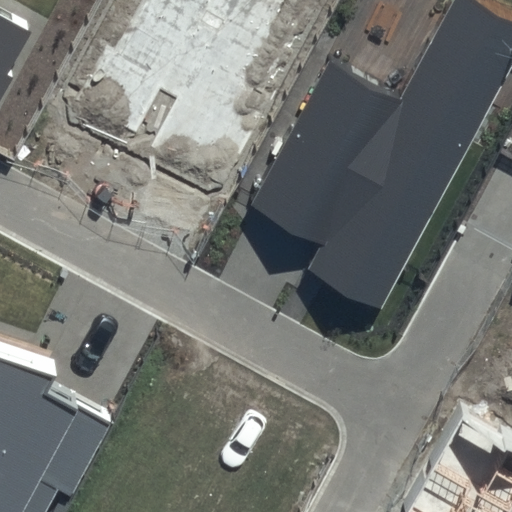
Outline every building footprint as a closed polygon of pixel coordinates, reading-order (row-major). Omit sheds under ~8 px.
[(320,0),(140,0),(116,47),(108,43),(77,101),(136,133),(160,88),(177,96),(149,147),(220,186),(320,0)] [(511,9),(494,0),(457,0),(408,91),(330,49),(247,202),(321,242),(307,268),(381,308),(511,66),(511,9)] [(0,95),(38,27),(0,6),(0,95)] [(50,356),(0,338),(0,511),(42,511),(57,484),(73,493),(114,413),(42,371),(50,356)] [(511,511),(511,429),(460,400),(397,511),(511,511)]
